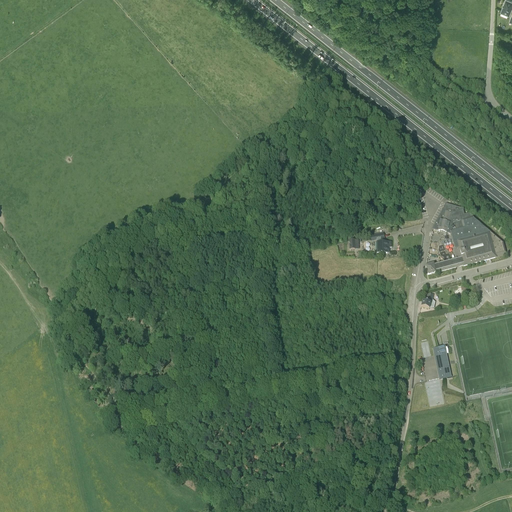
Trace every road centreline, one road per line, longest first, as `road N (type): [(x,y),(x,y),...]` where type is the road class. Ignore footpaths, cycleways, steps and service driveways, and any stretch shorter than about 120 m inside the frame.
road 1 (trunk): [(252,0),(511,205)]
road 2 (unclassified): [(388,511),(418,290),(511,261)]
road 3 (trunk): [(511,188),(274,0)]
road 4 (track): [(430,218),(371,213),(287,231),(279,143)]
road 5 (track): [(45,329),(87,511)]
road 6 (track): [(427,199),(314,76)]
